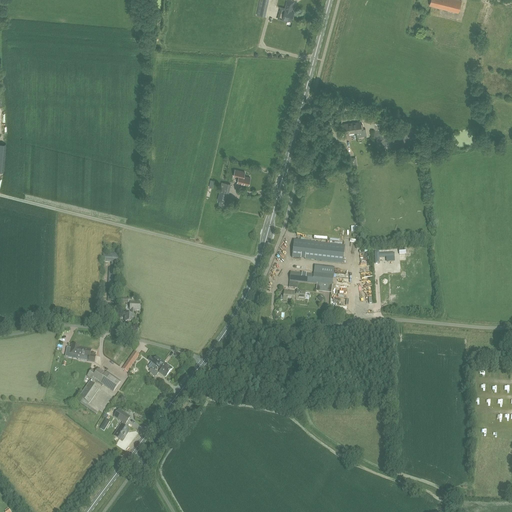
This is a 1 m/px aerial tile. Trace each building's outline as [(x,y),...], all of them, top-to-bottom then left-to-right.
[(268,0),(259,0),(256,15),(265,17),(268,0)] [(294,1),(292,1),(289,0),(287,0),(285,10),(291,11),(294,1)] [(458,13),(461,0),(460,0),(430,0),(430,5),(458,13)] [(476,0),(466,0),(462,18),(476,21),(481,1),(476,0)] [(490,34),(493,35),(500,9),(497,8),(490,34)] [(291,11),(285,10),(282,20),(287,21),(288,20),(292,21),(294,12),(291,11)] [(451,31),(462,33),(463,25),(431,20),(429,26),(445,29),(444,36),(450,37),(451,31)] [(511,23),(490,39),(495,47),(511,35),(511,23)] [(440,47),(467,52),(468,46),(442,40),(440,47)] [(367,121),(379,120),(378,113),(366,114),(367,121)] [(362,131),(362,130),(363,129),(363,124),(362,123),(361,124),(361,122),(352,123),(353,132),(362,131)] [(345,133),(353,132),(352,123),(344,124),(345,133)] [(249,185),(250,178),(244,176),(245,172),(235,170),(234,176),(239,177),(237,182),(249,185)] [(225,208),(230,184),(224,183),(219,206),(225,208)] [(292,258),(343,263),(345,246),(294,240),(292,258)] [(112,263),(111,265),(118,266),(119,253),(103,252),(103,262),(112,263)] [(379,252),(375,252),(376,264),(380,264),(379,257),(380,257),(394,257),(394,253),(380,254),(379,254),(379,252)] [(320,266),(315,265),(314,273),(333,275),(334,267),(320,265),(320,266)] [(116,301),(116,296),(117,296),(118,268),(109,268),(108,296),(108,301),(116,301)] [(314,274),(291,272),(290,281),(292,281),(298,282),(332,286),(333,275),(314,273),(314,274)] [(365,277),(361,276),(361,282),(365,282),(365,286),(370,286),(370,280),(365,280),(365,277)] [(304,300),(305,292),(300,291),(300,293),(297,292),(290,291),(289,293),(284,292),(284,296),(281,296),(280,300),(283,300),(283,301),(294,302),(294,298),(296,298),(296,300),(304,300)] [(131,310),(131,312),(135,312),(135,310),(140,310),(140,302),(130,302),(130,310),(131,310)] [(135,315),(135,312),(131,312),(131,314),(125,314),(125,321),(134,322),(134,315),(135,315)] [(90,358),(89,361),(94,363),(96,356),(90,355),(91,350),(79,347),(80,345),(72,343),(70,354),(90,358)] [(127,372),(139,355),(135,351),(123,369),(127,372)] [(156,370),(163,361),(157,356),(154,360),(151,357),(148,360),(151,363),(148,366),(149,369),(150,370),(152,368),(156,370)] [(172,369),(163,361),(158,367),(161,370),(159,372),(166,377),(172,369)] [(87,376),(98,384),(103,387),(104,385),(113,392),(121,382),(106,372),(105,373),(99,368),(96,372),(92,369),(87,376)] [(152,368),(150,370),(150,371),(156,376),(159,373),(152,368)] [(86,408),(89,404),(100,389),(89,381),(78,397),(82,399),(79,403),(86,408)] [(122,441),(130,430),(124,426),(126,424),(130,417),(126,414),(119,410),(115,417),(123,422),(121,425),(114,436),(122,441)]
